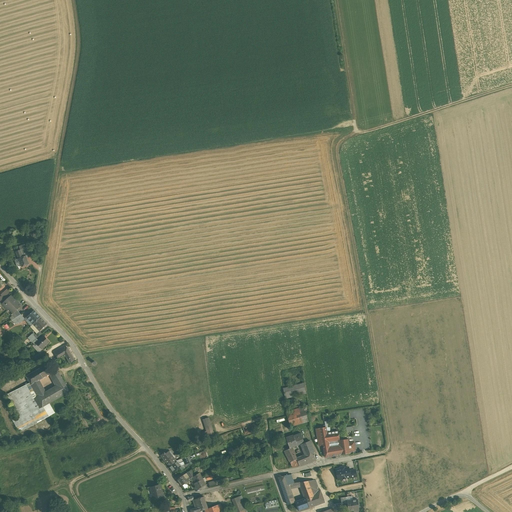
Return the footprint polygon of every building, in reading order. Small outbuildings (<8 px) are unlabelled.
[(23,257),(18,258),(22,266),(29,264),(26,256),(23,257)] [(11,296),(4,302),(6,304),(4,306),(8,310),(10,308),(16,302),(11,296)] [(16,302),(10,308),(14,312),(20,306),(16,302)] [(34,311),(27,317),(33,324),(40,318),(34,311)] [(20,323),(25,319),(21,314),(15,318),(20,323)] [(40,318),(33,324),(40,331),(47,324),(40,318)] [(34,345),(38,341),(32,334),(28,338),(34,345)] [(38,341),(36,343),(42,349),(49,342),(44,336),(38,341)] [(74,360),(66,345),(61,348),(64,353),(70,363),(74,360)] [(61,348),(56,350),(59,356),(64,353),(61,348)] [(46,366),(33,374),(37,380),(37,381),(37,380),(50,373),(46,366)] [(57,370),(52,373),(55,379),(60,376),(57,370)] [(69,391),(60,376),(55,379),(54,380),(57,386),(60,390),(63,395),(69,391)] [(283,388),(285,398),(306,393),(303,383),(283,388)] [(45,393),(40,384),(36,387),(41,395),(45,393)] [(57,386),(47,391),(53,401),(63,395),(60,390),(57,386)] [(45,393),(41,395),(37,397),(43,407),(53,401),(47,391),(45,393)] [(299,412),(287,416),(290,424),(303,420),(300,413),(299,412)] [(209,417),(202,419),(207,436),(214,433),(209,417)] [(327,433),(325,427),(316,429),(318,438),(321,438),(325,458),(331,457),(329,448),(328,441),(327,433)] [(338,431),(327,433),(328,441),(339,439),(340,439),(338,431)] [(301,433),(287,438),(290,447),(304,442),(301,433)] [(340,446),(339,440),(339,439),(328,441),(329,448),(340,446)] [(348,439),(339,440),(340,446),(341,455),(350,453),(349,451),(348,443),(348,439)] [(310,441),(302,444),(306,454),(306,455),(313,453),(315,453),(310,441)] [(341,455),(340,446),(329,448),(331,457),(341,455)] [(295,454),(291,448),(284,452),(290,462),(297,459),(294,454),(295,454)] [(165,453),(161,456),(165,461),(172,456),(169,451),(166,454),(165,453)] [(306,455),(305,456),(297,459),(300,466),(316,460),(313,453),(306,455)] [(172,456),(165,461),(169,466),(176,461),(172,456)] [(176,461),(169,466),(174,472),(181,466),(176,461)] [(348,467),(344,468),(344,467),(340,468),(340,469),(336,469),(338,480),(350,477),(349,471),(348,467)] [(195,476),(191,478),(194,483),(202,479),(199,473),(195,476)] [(183,475),(177,479),(182,486),(185,484),(188,482),(185,478),(183,475)] [(287,476),(279,477),(279,479),(281,486),(288,485),(290,484),(287,476)] [(202,479),(194,483),(198,489),(206,484),(202,479)] [(314,480),(308,481),(314,495),(317,494),(316,491),(318,491),(314,480)] [(308,481),(300,483),(306,499),(309,497),(314,495),(308,481)] [(160,485),(151,487),(153,498),(163,495),(160,485)] [(292,497),(288,485),(281,486),(288,505),(294,503),(292,497)] [(318,491),(316,491),(317,494),(314,495),(309,497),(311,502),(312,507),(325,503),(320,490),(318,491)] [(239,496),(233,499),(237,509),(243,507),(240,500),(239,496)] [(204,497),(193,500),(195,508),(199,507),(200,510),(207,507),(204,497)] [(306,499),(295,502),(298,510),(308,506),(307,503),(306,499)] [(347,501),(347,503),(348,511),(359,510),(358,500),(347,501)]
